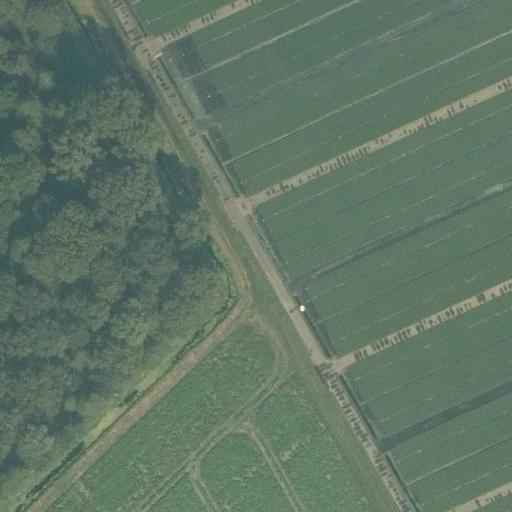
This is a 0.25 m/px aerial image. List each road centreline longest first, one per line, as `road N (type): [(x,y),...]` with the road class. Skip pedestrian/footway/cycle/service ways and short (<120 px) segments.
road 1 (track): [(267,301),(90,0)]
road 2 (track): [(32,511),(264,296)]
